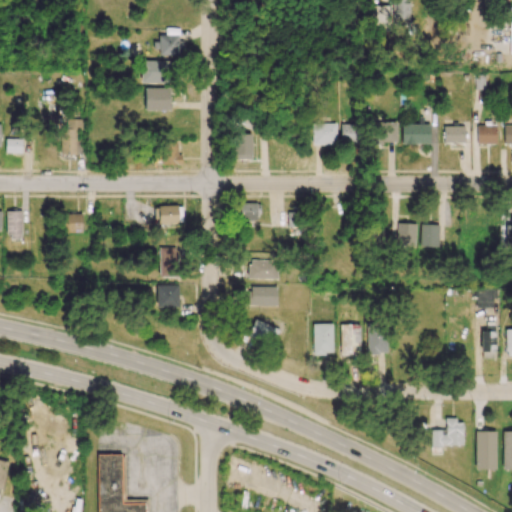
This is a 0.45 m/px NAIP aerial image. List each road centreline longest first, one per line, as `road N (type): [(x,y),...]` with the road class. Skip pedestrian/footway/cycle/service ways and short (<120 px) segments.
road 1 (residential): [(0,183),(511,184)]
road 2 (primary): [(469,511),(245,401),(0,327)]
road 3 (primary): [(0,363),(281,449),(418,511)]
road 4 (residential): [(214,344),(208,0)]
road 5 (residential): [(511,392),(326,391),(224,355),(214,344)]
